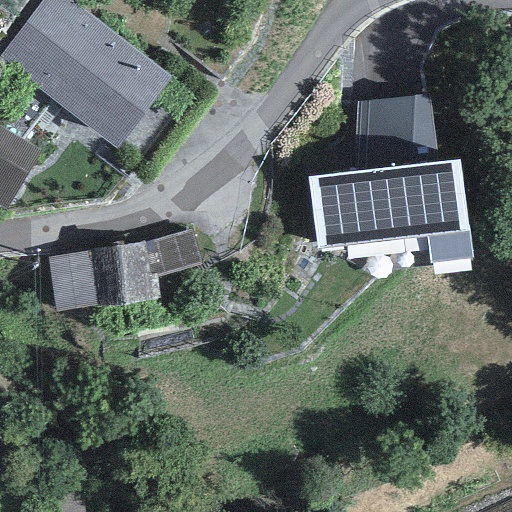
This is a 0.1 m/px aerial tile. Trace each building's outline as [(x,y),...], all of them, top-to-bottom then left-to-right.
[(70,0),(41,0),(2,56),(117,138),(167,68),(70,0)] [(316,237),(469,212),(457,135),(436,139),(428,87),(355,100),(353,154),(304,162),(316,237)] [(0,201),(5,204),(39,148),(0,125),(0,201)] [(143,238),(47,254),(56,304),(157,291),(154,270),(200,258),(190,227),(143,238)] [(511,511),(511,499),(485,511),(511,511)]
